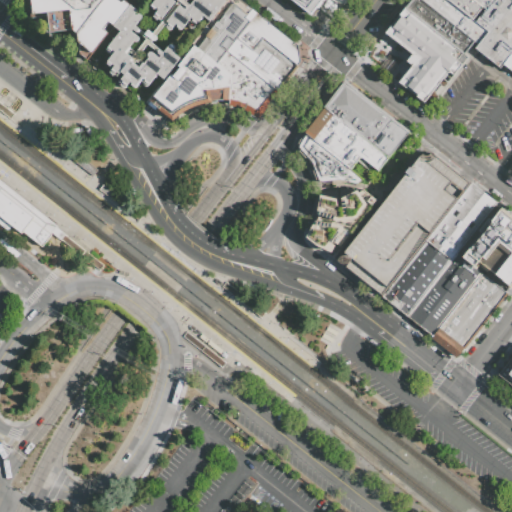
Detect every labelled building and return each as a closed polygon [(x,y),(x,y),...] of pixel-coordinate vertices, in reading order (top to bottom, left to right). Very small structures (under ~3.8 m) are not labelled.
[(30,0),(31,4),(31,16),(47,14),(49,31),(71,29),(77,33),(79,53),(87,59),(108,32),(103,29),(109,21),(114,25),(130,4),(124,0),(122,2),(119,0),(30,0)] [(152,0),(149,6),(152,8),(155,19),(162,18),(157,28),(167,25),(169,26),(174,25),(182,29),(185,22),(194,27),(200,16),(211,21),(221,0),(152,0)] [(321,0),(310,16),(290,0),(321,0)] [(462,53),(470,44),(472,41),(421,0),(409,0),(404,7),(434,31),(462,53)] [(421,0),(447,0),(474,21),(482,28),(472,41),(421,0)] [(447,0),(471,0),(483,9),(474,21),(447,0)] [(476,49),(511,3),(511,0),(471,0),(483,9),(474,21),(482,28),(472,41),(470,44),(476,49)] [(511,26),(511,3),(476,49),(487,57),(511,26)] [(250,21),(237,38),(235,41),(228,36),(220,46),(226,51),(217,64),(197,47),(232,4),(248,16),(246,18),(250,21)] [(414,57),(434,31),(404,7),(398,14),(400,16),(392,27),(390,25),(384,33),(411,54),(414,57)] [(130,8),(136,12),(135,13),(136,14),(137,15),(138,15),(139,16),(140,17),(143,19),(135,30),(138,33),(129,47),(130,47),(126,53),(133,58),(131,62),(138,67),(142,62),(144,63),(148,57),(147,55),(148,53),(149,52),(152,52),(158,56),(159,54),(156,52),(158,49),(161,51),(169,42),(175,46),(173,48),(175,50),(173,52),(178,57),(162,78),(156,74),(146,84),(142,81),(135,90),(129,85),(131,83),(129,81),(124,87),(122,88),(119,85),(120,83),(118,82),(123,74),(120,71),(117,76),(114,74),(112,76),(108,73),(113,65),(113,64),(112,63),(110,65),(105,62),(107,59),(112,52),(111,51),(109,53),(104,50),(108,45),(118,30),(116,28),(130,8)] [(296,65),(262,38),(253,51),(237,38),(250,21),(256,13),(297,46),(299,61),(296,65)] [(511,26),(487,57),(499,67),(502,64),(511,51),(511,26)] [(414,57),(420,61),(441,78),(446,82),(466,56),(462,53),(434,31),(414,57)] [(220,46),(228,36),(235,41),(237,38),(253,51),(262,38),(296,65),(277,90),(220,46)] [(193,44),(177,65),(180,68),(173,76),(171,74),(152,95),(157,99),(152,104),(171,121),(177,115),(183,111),(188,108),(194,105),(200,103),(205,102),(211,101),(211,99),(217,98),(222,98),(226,98),(228,98),(231,74),(217,64),(197,47),(193,44)] [(226,51),(277,90),(256,117),(250,112),(243,108),(237,105),(228,103),(228,98),(231,74),(217,64),(226,51)] [(511,51),(511,63),(508,68),(502,64),(511,51)] [(420,61),(414,57),(411,54),(406,61),(411,65),(397,82),(423,102),(441,78),(420,61)] [(392,118),(344,82),(324,107),(371,144),(392,118)] [(11,121),(0,112),(0,105),(15,117),(11,121)] [(324,107),(304,132),(306,133),(350,169),(356,161),(367,169),(370,166),(377,171),(387,158),(371,144),(324,107)] [(371,144),(387,158),(408,132),(392,118),(371,144)] [(362,179),(350,169),(306,133),(302,139),(299,145),(299,147),(311,161),(316,170),(319,182),(332,180),(331,184),(346,185),(346,180),(354,183),(358,184),(362,179)] [(426,241),(473,186),(427,149),(425,148),(343,251),(347,255),(343,255),(339,255),(337,257),(336,259),(337,260),(338,262),(340,263),(343,264),(347,263),(344,266),(381,296),(426,241)] [(70,159),(75,153),(99,172),(94,179),(70,159)] [(56,228),(52,233),(51,234),(52,235),(42,247),(23,232),(22,234),(0,216),(0,181),(57,227),(56,228)] [(98,190),(100,188),(102,186),(141,216),(137,221),(98,190)] [(473,186),(498,205),(455,253),(450,259),(426,241),(473,186)] [(331,252),(375,200),(361,189),(357,191),(355,189),(339,197),(335,198),(319,194),(315,214),(305,236),(305,237),(315,245),(331,252)] [(511,218),(499,208),(460,256),(504,290),(511,280),(511,218)] [(56,228),(63,233),(59,238),(52,233),(56,228)] [(63,233),(102,265),(98,270),(59,238),(63,233)] [(426,241),(450,259),(406,315),(381,296),(426,241)] [(450,259),(455,253),(480,273),(468,288),(431,334),(406,315),(450,259)] [(494,308),(468,288),(480,273),(506,294),(494,308)] [(263,314),(260,318),(221,287),(224,283),(263,314)] [(494,308),(455,357),(430,336),(431,334),(468,288),(494,308)] [(182,336),(185,332),(224,362),(221,367),(182,336)] [(511,385),(498,374),(511,356),(511,385)]
